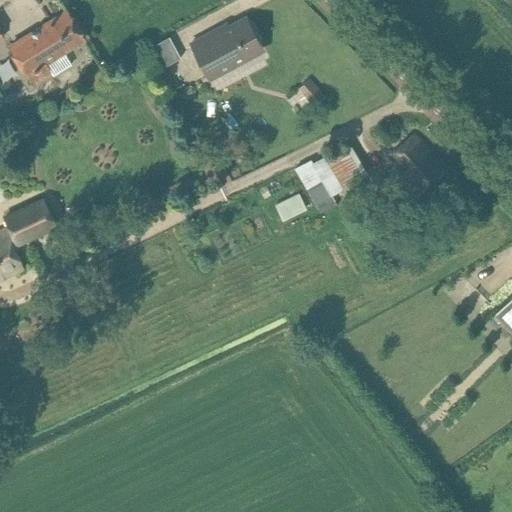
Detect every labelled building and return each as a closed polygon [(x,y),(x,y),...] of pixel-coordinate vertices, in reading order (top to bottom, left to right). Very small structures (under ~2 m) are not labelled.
[(68,11),(10,47),(32,83),(51,71),(54,75),(71,64),(64,51),(85,38),(68,11)] [(218,29),(191,44),(209,77),(263,48),(246,18),(220,33),(218,29)] [(157,44),(164,65),(185,58),(177,37),(157,44)] [(311,78),(298,89),(314,107),(326,96),(311,78)] [(388,156),(423,194),(448,171),(430,151),(414,135),(388,156)] [(362,192),(356,182),(364,177),(345,144),(312,163),(311,160),(297,168),(323,214),(362,192)] [(287,220),(310,209),(302,193),(279,203),(287,220)] [(38,203),(6,219),(17,244),(50,227),(38,203)] [(0,282),(23,271),(25,270),(14,246),(6,227),(5,228),(0,229),(0,282)] [(511,294),(495,311),(496,312),(503,319),(508,324),(511,328),(511,294)]
